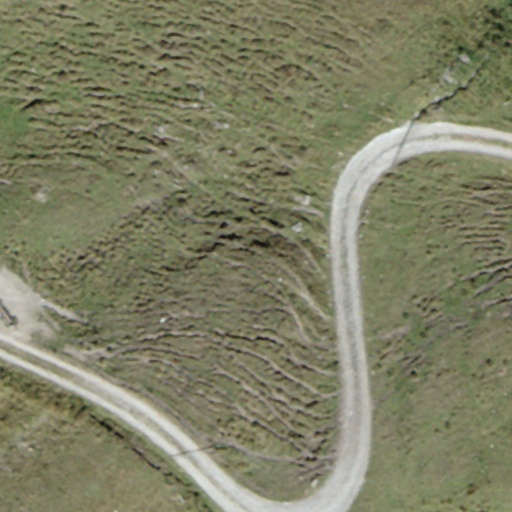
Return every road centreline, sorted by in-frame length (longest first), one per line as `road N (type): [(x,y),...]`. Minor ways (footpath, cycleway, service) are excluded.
road 1 (track): [(511,147),(470,138),(411,141),(373,160),(349,197),(344,242),(356,434),(345,481),(321,511)]
road 2 (track): [(247,511),(170,432),(0,349)]
